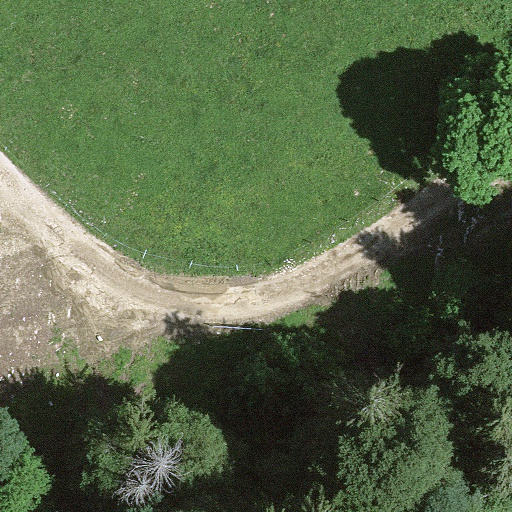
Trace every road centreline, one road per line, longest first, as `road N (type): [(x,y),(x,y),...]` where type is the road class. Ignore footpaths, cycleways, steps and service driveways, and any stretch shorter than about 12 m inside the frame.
road 1 (track): [(511,156),(153,362)]
road 2 (track): [(153,362),(52,259)]
